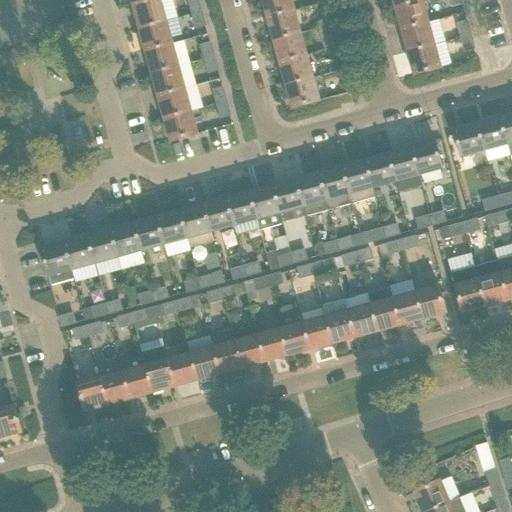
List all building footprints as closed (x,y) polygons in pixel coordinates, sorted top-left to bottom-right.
[(62,23),(55,0),(6,0),(0,2),(0,25),(0,26),(0,25),(0,45),(42,32),(42,30),(62,23)] [(139,29),(166,21),(160,0),(133,8),(139,29)] [(192,14),(201,12),(198,0),(190,0),(188,1),(192,14)] [(262,0),(267,18),(294,11),(290,0),(262,0)] [(401,30),(428,23),(422,0),(395,8),(401,30)] [(326,27),(336,24),(332,10),(322,13),(326,27)] [(273,41),(300,33),(294,11),(267,18),(273,41)] [(195,28),(205,26),(201,12),(192,14),(195,28)] [(145,51),(172,44),(166,21),(139,29),(145,51)] [(460,38),(470,35),(467,21),(457,24),(460,38)] [(407,53),(434,45),(428,23),(401,30),(407,53)] [(342,47),(339,37),(336,24),(326,27),(317,29),(324,52),(342,47)] [(280,63),(306,56),(300,33),(273,41),(280,63)] [(464,51),(474,49),(470,35),(460,38),(464,51)] [(210,42),(200,45),(200,46),(204,59),(214,57),(210,42)] [(152,74),(178,67),(172,44),(145,51),(152,74)] [(414,76),(440,68),(434,45),(407,53),(414,76)] [(338,71),(348,69),(344,55),(334,58),(338,71)] [(286,86),(313,79),(306,56),(280,63),(286,86)] [(208,73),(218,70),(214,57),(204,59),(208,73)] [(158,97),(185,89),(178,67),(152,74),(158,97)] [(342,85),(352,82),(348,69),(338,71),(342,85)] [(292,109),(319,101),(313,79),(286,86),(292,109)] [(216,105),(226,102),(222,88),(213,91),(216,105)] [(164,119),(191,112),(185,89),(158,97),(164,119)] [(220,118),(230,115),(226,102),(216,105),(220,118)] [(170,142),(197,134),(191,112),(164,119),(170,142)] [(511,113),(499,117),(511,158),(511,157),(511,113)] [(510,158),(511,158),(499,117),(476,123),(484,153),(507,147),(510,158)] [(461,160),(484,153),(476,123),(452,129),(461,160)] [(443,171),(440,160),(435,140),(412,147),(420,177),(443,171)] [(397,184),(420,177),(412,147),(388,153),(397,184)] [(373,190),(397,184),(388,153),(365,159),(373,190)] [(373,190),(365,159),(342,166),(352,204),(375,198),(373,190)] [(329,211),(352,204),(342,166),(319,172),(329,211)] [(306,217),(329,211),(319,172),(295,178),(306,217)] [(283,224),(306,217),(295,178),(272,185),(283,224)] [(272,185),(249,191),(257,222),(259,229),(260,231),(283,224),(272,185)] [(234,228),(257,222),(249,191),(226,197),(234,228)] [(499,209),(511,205),(511,192),(496,197),(499,209)] [(211,234),(234,228),(226,197),(203,204),(211,234)] [(484,213),(499,209),(496,197),(480,201),(484,213)] [(188,241),(211,234),(203,204),(179,210),(188,241)] [(164,247),(188,241),(179,210),(156,217),(164,247)] [(487,229),(511,222),(507,211),(484,217),(487,229)] [(434,227),(446,224),(443,212),(430,215),(434,227)] [(417,231),(434,227),(430,215),(414,220),(417,231)] [(141,254),(164,247),(156,217),(133,223),(141,254)] [(465,235),(479,231),(476,219),(462,223),(465,235)] [(118,260),(141,254),(133,223),(110,229),(118,260)] [(437,242),(465,235),(462,223),(434,232),(437,242)] [(387,239),(400,236),(397,224),(384,228),(387,239)] [(364,246),(387,239),(384,228),(361,234),(364,246)] [(95,266),(118,260),(110,229),(86,236),(95,266)] [(341,252),(364,246),(361,234),(337,240),(341,252)] [(72,273),(95,266),(86,236),(63,242),(73,278),(72,273)] [(278,251),(266,254),(271,272),(278,270),(294,265),(291,254),(286,237),(275,240),(278,251)] [(405,251),(417,248),(414,237),(402,240),(405,251)] [(324,256),(341,252),(337,240),(321,245),(324,256)] [(389,255),(405,251),(402,240),(386,244),(389,255)] [(50,285),(73,278),(63,242),(40,248),(50,285)] [(360,264),(381,258),(378,247),(357,253),(360,264)] [(294,265),(307,262),(304,250),(291,254),(294,265)] [(357,253),(341,257),(344,268),(360,264),(357,253)] [(507,300),(511,299),(511,257),(497,262),(507,300)] [(314,276),(337,270),(334,259),(311,265),(314,276)] [(248,278),(261,274),(258,262),(244,266),(248,278)] [(485,306),(507,300),(497,262),(474,268),(485,306)] [(298,280),(314,276),(311,265),(295,269),(298,280)] [(232,282),(248,278),(244,266),(228,270),(232,282)] [(462,313),(485,306),(474,268),(452,274),(462,313)] [(269,289),(283,285),(279,273),(266,276),(269,289)] [(201,291),(215,287),(212,276),(198,279),(201,291)] [(256,292),(269,289),(266,276),(243,283),(246,295),(248,303),(258,300),(256,292)] [(186,295),(201,291),(198,279),(183,283),(186,295)] [(315,282),(308,283),(311,293),(317,291),(315,282)] [(224,301),(246,295),(243,283),(221,289),(224,301)] [(446,313),(440,294),(438,285),(415,291),(423,319),(446,313)] [(155,303),(168,299),(165,288),(152,291),(155,303)] [(393,297),(392,298),(389,288),(368,294),(378,331),(400,325),(393,297)] [(209,305),(224,301),(221,289),(205,293),(209,305)] [(139,307),(155,303),(152,291),(136,296),(139,307)] [(400,325),(423,319),(415,291),(393,297),(400,325)] [(355,338),(378,331),(368,294),(367,294),(369,303),(348,309),(355,338)] [(184,313),(200,308),(197,296),(175,302),(179,313),(181,321),(186,320),(184,313)] [(108,316),(122,312),(119,300),(105,304),(108,316)] [(348,309),(346,309),(344,300),(322,306),(333,344),(355,338),(348,309)] [(175,302),(162,305),(165,317),(179,313),(175,302)] [(93,320),(108,316),(105,304),(90,308),(93,320)] [(310,350),(333,344),(322,306),(321,306),(324,317),(303,323),(310,350)] [(134,326),(156,320),(153,308),(131,314),(134,326)] [(72,313),(59,317),(61,327),(62,327),(75,323),(72,313)] [(119,330),(134,326),(131,314),(116,318),(119,330)] [(89,338),(102,334),(99,322),(86,326),(89,338)] [(287,356),(310,350),(303,323),(280,329),(287,356)] [(73,342),(89,338),(86,326),(70,331),(73,342)] [(265,362),(287,356),(280,329),(258,335),(265,362)] [(242,368),(265,362),(258,335),(235,341),(242,368)] [(220,374),(242,368),(235,341),(212,348),(220,374)] [(167,360),(166,360),(163,347),(141,353),(152,393),(175,386),(167,360)] [(197,380),(220,374),(212,348),(190,354),(197,380)] [(129,399),(152,393),(141,353),(140,353),(144,366),(122,372),(129,399)] [(175,386),(197,380),(190,354),(167,360),(175,386)] [(107,405),(129,399),(122,372),(100,378),(107,405)] [(84,411),(107,405),(100,378),(77,384),(84,411)] [(0,438),(21,432),(14,406),(14,405),(0,409),(0,438)] [(482,464),(491,461),(486,445),(477,447),(482,464)] [(501,474),(511,470),(511,469),(508,459),(497,462),(501,474)] [(496,468),(494,469),(491,461),(482,464),(488,485),(500,481),(496,468)] [(506,491),(511,489),(511,470),(501,474),(506,491)] [(422,511),(425,511),(449,502),(439,481),(414,491),(422,511)] [(504,497),(505,497),(500,481),(488,485),(493,501),(494,500),(496,507),(506,504),(504,497)] [(465,511),(460,498),(449,503),(449,502),(425,511),(465,511)]
